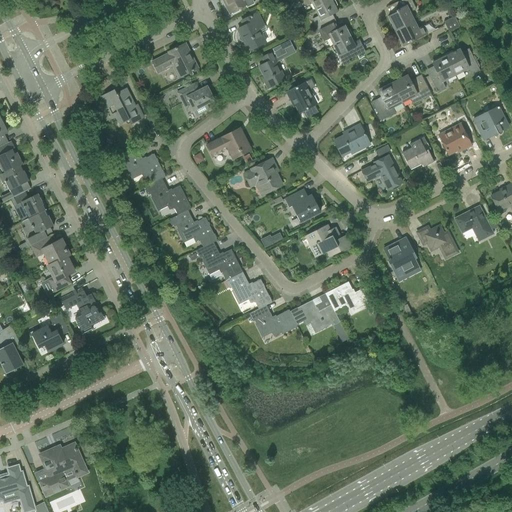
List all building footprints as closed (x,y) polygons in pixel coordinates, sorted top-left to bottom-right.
[(222,0),(230,14),(232,13),(233,15),(240,11),(239,9),(247,5),(248,7),(254,4),(252,0),(222,0)] [(294,0),(295,1),(301,0),(302,6),(312,4),(315,10),(332,1),(331,0),(294,0)] [(388,16),(395,30),(414,21),(409,13),(416,9),(411,0),(401,0),(397,2),(400,8),(395,11),(396,12),(388,16)] [(318,17),(312,19),(318,31),(330,25),(326,18),(333,15),(338,12),(332,1),(315,10),(318,17)] [(251,51),(252,52),(258,49),(258,47),(266,43),(261,34),(268,31),(262,20),(261,21),(257,14),(242,22),(244,27),(238,30),(249,51),(251,51)] [(443,21),(449,32),(463,25),(460,19),(456,21),(454,16),(443,21)] [(414,21),(395,30),(403,45),(410,41),(411,42),(427,34),(423,26),(418,29),(414,21)] [(330,25),(318,31),(324,42),(330,39),(333,46),(350,37),(344,26),(340,28),(333,31),(330,25)] [(350,37),(333,46),(334,48),(338,57),(343,66),(350,63),(349,60),(365,52),(361,44),(355,45),(354,45),(350,37)] [(265,64),(259,67),(269,88),(278,83),(285,80),(276,62),(279,61),(277,58),(286,53),(284,49),(291,46),(289,41),(272,49),(274,52),(271,53),(262,58),(265,64)] [(152,62),(157,71),(158,73),(174,65),(181,77),(189,73),(191,72),(198,69),(190,54),(189,54),(184,45),(185,44),(185,43),(168,52),(171,58),(168,59),(166,55),(152,62)] [(459,50),(446,57),(455,75),(468,69),(471,75),(479,71),(470,52),(462,56),(459,50)] [(455,75),(446,57),(432,63),(436,70),(428,74),(437,92),(446,88),(442,82),(455,75)] [(407,76),(392,83),(402,102),(410,98),(413,105),(432,95),(421,74),(421,75),(425,83),(414,89),(407,76)] [(306,82),(286,92),(290,101),(292,100),(295,106),(299,113),(304,111),(307,118),(318,112),(314,105),(316,105),(309,92),(308,90),(310,89),(314,87),(313,86),(310,80),(306,82)] [(402,102),(392,83),(378,91),(382,99),(373,103),(372,101),(371,102),(381,121),(396,113),(392,107),(402,102)] [(206,105),(214,101),(207,86),(196,92),(192,85),(177,93),(184,107),(190,104),(196,117),(209,110),(206,105)] [(116,117),(120,124),(128,120),(130,124),(143,118),(137,106),(134,107),(126,89),(116,94),(114,91),(101,98),(111,119),(116,117)] [(474,120),(479,131),(484,140),(498,133),(498,134),(499,134),(500,135),(501,135),(502,134),(502,133),(502,132),(502,131),(509,127),(499,107),(474,120)] [(334,141),(341,156),(349,152),(351,155),(370,145),(360,125),(348,131),(349,133),(334,141)] [(439,135),(444,146),(449,155),(461,149),(461,151),(471,146),(461,125),(439,135)] [(218,139),(206,145),(212,157),(228,149),(233,159),(251,150),(243,134),(240,128),(236,130),(222,137),(222,138),(218,140),(218,139)] [(402,153),(406,161),(410,170),(422,163),(424,167),(434,162),(428,150),(430,149),(424,137),(409,144),(411,148),(402,153)] [(0,166),(4,174),(21,165),(23,164),(16,151),(16,152),(14,153),(12,150),(13,149),(9,142),(8,142),(4,144),(4,145),(0,147),(0,166)] [(387,145),(375,151),(378,157),(390,151),(387,145)] [(148,176),(151,183),(152,184),(161,179),(162,179),(165,177),(154,154),(142,160),(136,147),(118,156),(122,163),(124,162),(131,177),(141,171),(144,178),(148,176)] [(249,155),(243,158),(246,163),(251,160),(249,155)] [(380,176),(387,190),(402,183),(388,155),(373,163),(374,164),(361,171),(367,182),(380,176)] [(259,183),(264,194),(282,185),(273,168),(275,167),(271,159),(251,169),(252,170),(244,174),(251,187),(259,183)] [(4,174),(0,175),(0,178),(2,182),(5,181),(11,193),(6,195),(7,196),(1,199),(3,202),(8,200),(10,199),(13,197),(25,191),(30,188),(27,181),(29,180),(21,165),(4,174)] [(173,208),(177,215),(177,216),(187,211),(191,209),(179,186),(168,192),(162,179),(161,179),(152,184),(151,183),(144,187),(147,195),(150,193),(157,208),(167,203),(170,210),(173,208)] [(504,189),(500,191),(490,196),(498,212),(499,213),(502,214),(505,212),(507,209),(505,206),(511,204),(511,206),(511,183),(503,188),(504,189)] [(309,201),(307,197),(303,189),(285,199),(289,207),(292,206),(301,223),(320,212),(314,199),(309,201)] [(25,191),(13,197),(17,205),(15,206),(22,221),(22,222),(44,210),(45,211),(46,210),(46,209),(38,193),(28,198),(25,191)] [(467,212),(454,219),(459,228),(460,230),(462,234),(472,228),(479,241),(493,234),(484,215),(479,206),(478,206),(479,208),(468,214),(467,212)] [(21,245),(18,246),(21,250),(31,245),(41,240),(47,237),(45,235),(52,232),(51,230),(48,230),(47,229),(49,227),(53,226),(48,216),(47,216),(45,211),(44,210),(22,222),(25,227),(22,229),(23,229),(24,231),(27,238),(28,240),(29,241),(21,245)] [(199,239),(203,247),(204,247),(213,242),(213,243),(217,241),(205,218),(194,224),(187,211),(177,216),(177,215),(170,219),(171,221),(173,225),(173,226),(176,225),(183,240),(193,235),(196,240),(199,239)] [(327,251),(330,257),(351,246),(345,235),(340,238),(335,227),(329,230),(327,225),(305,236),(311,247),(317,244),(322,254),(327,251)] [(420,241),(423,245),(428,242),(432,249),(438,246),(445,259),(458,252),(447,231),(441,234),(438,228),(430,232),(427,226),(422,229),(426,238),(420,241)] [(269,236),(260,240),(264,248),(282,239),(279,234),(270,238),(269,236)] [(31,245),(34,253),(37,251),(39,255),(44,253),(48,261),(50,265),(67,256),(69,255),(61,239),(53,243),(50,245),(48,240),(47,238),(47,237),(41,240),(31,245)] [(414,255),(406,240),(398,244),(397,243),(396,244),(396,245),(397,247),(395,248),(393,244),(383,249),(389,260),(387,261),(390,268),(391,267),(397,279),(419,268),(413,256),(414,255)] [(203,247),(196,251),(199,258),(201,257),(209,272),(219,267),(222,274),(225,281),(228,279),(242,272),(231,249),(220,255),(213,243),(213,242),(204,247),(203,247)] [(50,265),(48,266),(53,277),(48,279),(54,291),(58,289),(67,284),(63,277),(66,275),(74,271),(67,256),(50,265)] [(419,268),(397,279),(399,283),(421,272),(419,268)] [(225,281),(228,288),(231,286),(238,301),(248,296),(251,303),(254,301),(258,308),(258,309),(266,305),(266,306),(272,303),(260,280),(249,285),(242,272),(228,279),(225,281)] [(348,282),(325,294),(331,305),(332,307),(334,311),(341,307),(348,304),(353,313),(368,306),(369,307),(372,314),(378,311),(379,311),(376,305),(366,287),(354,293),(348,282)] [(72,292),(60,298),(65,310),(76,305),(78,309),(79,310),(81,315),(74,318),(78,325),(82,334),(92,329),(90,324),(91,324),(90,323),(101,318),(95,307),(95,306),(94,306),(93,306),(92,306),(91,303),(93,302),(89,294),(86,296),(82,287),(75,290),(77,293),(74,295),(72,292)] [(212,287),(204,292),(207,297),(216,293),(212,287)] [(312,300),(290,312),(297,325),(304,321),(306,325),(312,322),(317,331),(332,324),(333,326),(336,331),(342,327),(340,323),(340,322),(334,311),(332,307),(331,305),(318,312),(312,300)] [(402,307),(406,314),(407,315),(411,313),(407,304),(402,307)] [(258,309),(258,308),(248,314),(252,320),(254,319),(262,334),(271,329),(275,336),(281,333),(282,334),(298,326),(297,325),(290,312),(289,310),(273,318),(266,306),(266,305),(258,309)] [(32,334),(34,338),(39,347),(44,345),(48,352),(63,344),(57,333),(67,328),(59,311),(48,316),(52,324),(32,334)] [(378,311),(372,314),(375,321),(381,318),(378,312),(378,311)] [(0,344),(2,348),(0,348),(0,357),(3,363),(1,364),(1,365),(2,365),(6,373),(22,364),(15,351),(14,348),(20,345),(22,348),(18,339),(10,326),(2,331),(0,331),(0,333),(0,334),(3,340),(0,341),(0,344)] [(40,455),(46,470),(49,478),(40,482),(46,496),(68,486),(65,481),(77,476),(77,477),(87,473),(74,444),(58,451),(58,452),(54,454),(54,453),(51,454),(50,450),(40,455)] [(34,509),(28,487),(26,487),(22,472),(20,473),(18,466),(8,469),(10,476),(7,477),(6,478),(2,479),(1,478),(0,478),(0,500),(4,499),(5,502),(20,498),(25,511),(34,509)]
